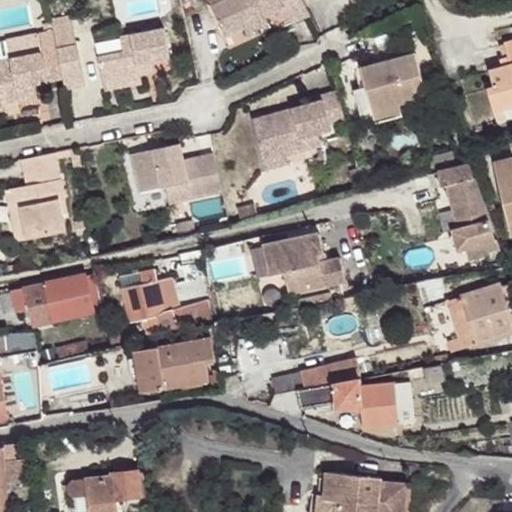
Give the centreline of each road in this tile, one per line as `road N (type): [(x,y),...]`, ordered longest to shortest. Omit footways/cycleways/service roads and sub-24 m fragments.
road 1 (residential): [(0,434),(222,398),(386,454),(511,464)]
road 2 (unknown): [(0,134),(147,117),(511,25)]
